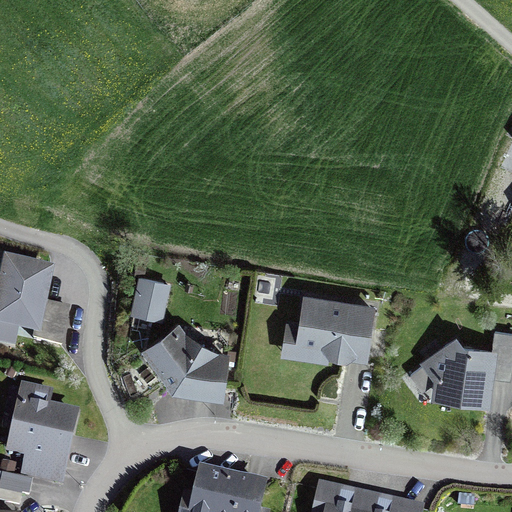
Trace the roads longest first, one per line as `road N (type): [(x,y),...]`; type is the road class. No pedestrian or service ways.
road 1 (residential): [(128,444),(243,435),(511,475)]
road 2 (residential): [(128,444),(89,357),(92,277),(66,244),(0,224)]
